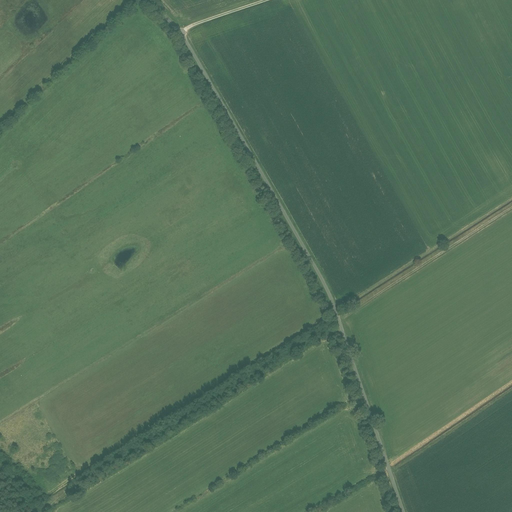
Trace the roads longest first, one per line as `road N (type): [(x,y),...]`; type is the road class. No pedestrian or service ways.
road 1 (residential): [(404,511),(328,298),(178,30),(151,0)]
road 2 (track): [(511,208),(337,317)]
